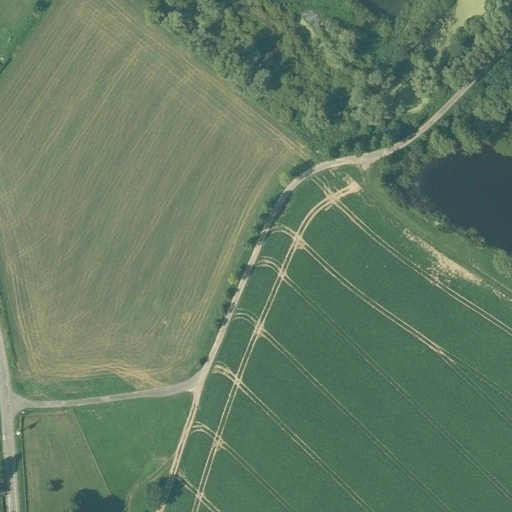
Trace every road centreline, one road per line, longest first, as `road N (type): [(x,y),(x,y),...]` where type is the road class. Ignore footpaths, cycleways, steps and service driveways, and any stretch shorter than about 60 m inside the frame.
road 1 (unclassified): [(5,404),(106,399),(198,380),(267,222),(293,184),(320,167),(407,140),(511,42)]
road 2 (track): [(158,511),(198,380)]
